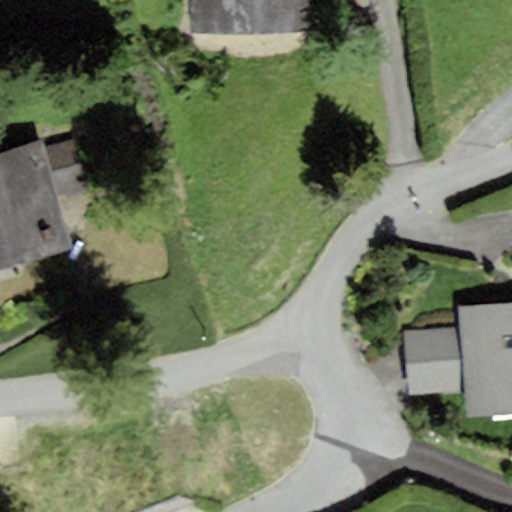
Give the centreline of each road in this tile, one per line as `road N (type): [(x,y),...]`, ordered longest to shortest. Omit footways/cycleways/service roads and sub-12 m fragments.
road 1 (residential): [(301,353),(352,228),(413,196),(511,162)]
road 2 (residential): [(0,396),(160,378),(253,349),(301,353)]
road 3 (residential): [(301,353),(340,384),(344,438),(319,476),(263,511)]
